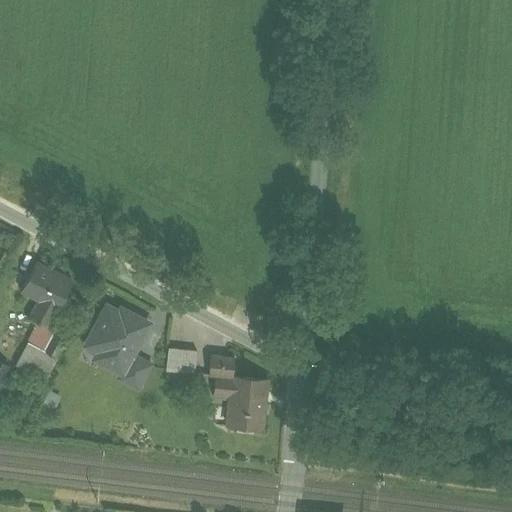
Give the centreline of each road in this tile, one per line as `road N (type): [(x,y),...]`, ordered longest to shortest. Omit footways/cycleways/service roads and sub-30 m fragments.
road 1 (unclassified): [(300,370),(328,0)]
road 2 (residential): [(0,206),(300,370)]
road 3 (track): [(296,463),(511,490)]
road 4 (unclassified): [(290,511),(300,370)]
